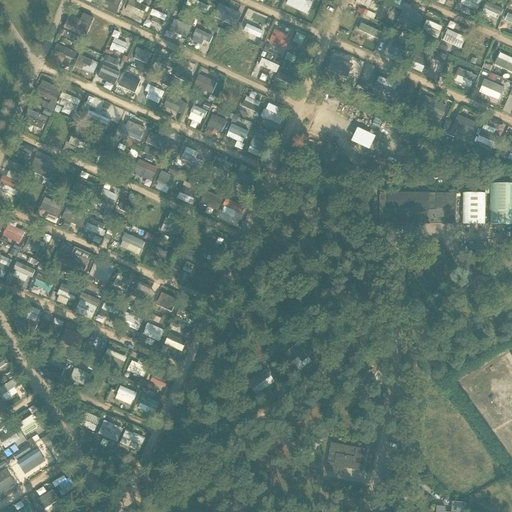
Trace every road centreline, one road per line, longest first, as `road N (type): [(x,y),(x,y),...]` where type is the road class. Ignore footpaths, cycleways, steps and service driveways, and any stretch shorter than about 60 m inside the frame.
road 1 (unclassified): [(409,488),(406,458),(433,304),(511,254)]
road 2 (unknown): [(366,511),(392,337),(379,250)]
road 3 (unknown): [(511,123),(327,38)]
